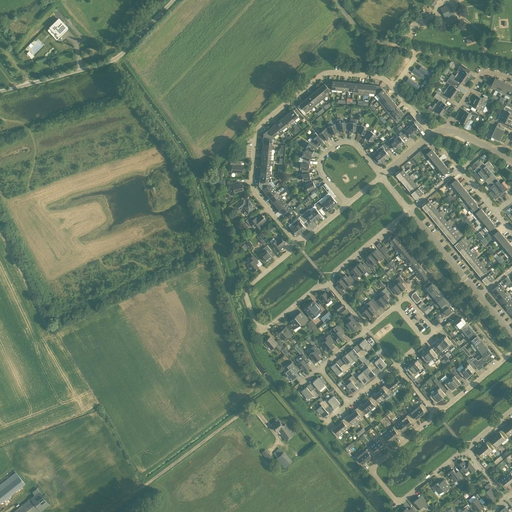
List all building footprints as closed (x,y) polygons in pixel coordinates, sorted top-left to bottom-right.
[(449,6),(440,10),(446,20),(454,15),(449,6)] [(57,39),(62,34),(68,28),(59,19),(48,30),(54,36),(57,39)] [(456,72),(457,73),(467,80),(470,75),(464,71),(467,68),(461,64),(460,64),(458,68),(456,72)] [(421,66),(420,66),(421,67),(419,70),(418,69),(418,70),(429,77),(432,74),(421,66)] [(414,68),(412,71),(411,71),(423,79),(425,75),(414,68)] [(464,84),(467,80),(457,73),(454,76),(451,74),(449,78),(454,82),(456,83),(458,80),(464,84)] [(406,81),(417,89),(420,85),(408,78),(406,81)] [(449,84),(446,88),(456,95),(459,91),(452,85),(454,82),(449,78),(448,78),(446,81),(449,84)] [(500,80),(495,78),(492,83),(489,81),(486,87),(490,89),(490,88),(495,90),(500,80)] [(500,92),(505,83),(500,80),(495,90),(500,92)] [(331,89),(337,90),(337,82),(332,81),(332,84),(328,84),(330,89),(331,89)] [(506,93),(510,85),(505,83),(500,92),(505,95),(506,93)] [(329,90),(330,89),(328,84),(326,86),(324,84),(320,87),(325,93),(329,90)] [(375,85),(370,85),(369,93),(374,93),(375,94),(378,89),(380,86),(375,85)] [(325,93),(320,87),(315,91),(323,99),(327,96),(325,93)] [(453,100),(456,95),(446,88),(443,93),(439,90),(436,93),(446,100),(449,97),(453,100)] [(376,94),(380,99),(386,93),(382,89),(380,91),(378,89),(375,94),(376,94)] [(323,99),(315,91),(311,94),(318,103),(323,99)] [(381,105),(390,98),(386,93),(380,99),(378,100),(381,105)] [(434,97),(439,100),(436,104),(435,103),(445,111),(448,106),(444,103),(445,102),(442,100),(443,98),(438,94),(436,93),(434,97)] [(318,103),(311,94),(307,97),(314,106),(318,103)] [(484,105),(487,100),(491,102),(491,101),(493,102),(493,100),(489,98),(484,96),(483,98),(481,97),(476,95),(474,100),(484,105)] [(314,106),(307,97),(303,101),(310,109),(314,106)] [(385,109),(393,102),(390,98),(381,105),(385,109)] [(485,106),(484,105),(474,100),(472,105),(476,107),(476,108),(477,109),(476,111),(482,113),(484,108),(485,106)] [(306,113),(310,109),(303,101),(299,104),(302,108),(300,110),(304,115),(306,113)] [(388,113),(396,106),(393,102),(385,109),(388,113)] [(442,115),(445,111),(435,103),(432,107),(430,106),(427,109),(433,113),(435,110),(442,115)] [(396,106),(388,113),(391,117),(394,115),(400,110),(396,106)] [(291,111),(288,113),(294,120),(298,117),(299,118),(302,116),(296,108),(291,112),(291,111)] [(403,114),(400,110),(394,115),(391,117),(397,124),(401,120),(399,117),(403,114)] [(462,115),(471,119),(473,114),(476,116),(477,113),(472,111),(471,113),(470,112),(469,113),(465,110),(462,115)] [(286,116),(285,117),(290,124),(290,123),(294,120),(288,113),(286,115),(286,116)] [(510,124),(511,120),(511,118),(505,115),(502,114),(500,119),(501,119),(499,122),(505,125),(507,122),(510,124)] [(468,124),(471,119),(462,115),(460,120),(466,123),(464,127),(470,130),(472,126),(468,124)] [(290,124),(285,117),(283,119),(283,118),(280,120),(286,127),(288,129),(292,125),(290,123),(290,124)] [(338,124),(340,131),(340,133),(343,132),(345,131),(349,130),(350,123),(344,124),(344,122),(343,122),(342,120),(340,118),(337,119),(338,124)] [(414,122),(409,126),(415,133),(420,130),(415,124),(418,122),(414,118),(411,120),(414,122)] [(276,124),(282,131),(286,127),(280,120),(277,122),(278,123),(276,124)] [(329,122),(327,123),(329,128),(332,135),(332,136),(335,135),(336,133),(340,131),(338,124),(334,126),(333,124),(332,125),(331,122),(329,122)] [(350,123),(349,130),(349,132),(352,133),(353,132),(358,132),(361,125),(355,125),(355,122),(350,122),(350,123)] [(498,123),(494,131),(502,135),(505,130),(500,127),(501,124),(498,123)] [(284,133),(282,131),(276,124),(275,126),(274,125),(272,127),(277,134),(279,136),(284,133)] [(361,125),(358,132),(357,135),(360,136),(362,135),(366,137),(370,131),(366,129),(366,127),(361,125)] [(400,126),(398,128),(404,136),(407,133),(411,137),(415,133),(409,126),(408,125),(403,129),(402,128),(401,128),(400,126)] [(265,134),(273,138),(277,134),(272,127),(269,129),(270,130),(266,133),(265,134)] [(328,138),(332,135),(329,128),(325,131),(324,130),(319,133),(326,142),(328,140),(328,138)] [(398,135),(394,139),(400,146),(404,142),(401,138),(404,136),(398,128),(395,130),(397,132),(401,136),(400,137),(398,135)] [(370,131),(366,137),(364,139),(367,141),(369,141),(373,144),(377,140),(379,139),(374,136),(375,134),(370,130),(370,131)] [(500,140),(502,135),(494,131),(490,139),(493,141),(494,138),(500,140)] [(314,140),(310,143),(315,147),(319,144),(319,145),(322,145),(324,143),(315,132),(312,134),(312,136),(314,138),(313,139),(314,140)] [(263,143),(272,144),(273,138),(265,134),(265,135),(264,138),(263,138),(263,143)] [(400,146),(394,139),(392,137),(386,141),(384,138),(382,140),(389,148),(392,146),(395,150),(400,146)] [(376,149),(377,150),(384,159),(389,155),(385,151),(389,148),(382,140),(380,138),(379,139),(377,140),(382,145),(376,149)] [(307,148),(304,152),(310,154),(313,151),(314,151),(316,151),(317,148),(315,147),(310,143),(306,140),(304,143),(304,145),(306,146),(305,147),(307,148)] [(412,157),(415,160),(422,154),(423,156),(425,155),(428,159),(435,153),(432,149),(431,150),(429,147),(427,145),(412,157)] [(303,158),(301,163),(307,164),(309,159),(310,159),(312,159),(313,156),(310,154),(304,152),(300,150),(298,153),(299,155),(301,156),(301,157),(303,158)] [(384,159),(377,150),(373,154),(372,153),(369,155),(375,162),(378,160),(380,163),(384,159)] [(432,163),(439,157),(435,153),(428,159),(432,163)] [(435,167),(442,161),(439,157),(432,163),(435,167)] [(439,171),(446,166),(442,161),(435,167),(439,171)] [(482,163),(479,165),(492,180),(495,177),(490,170),(494,167),(488,161),(483,165),(482,163)] [(239,165),(240,163),(231,162),(230,165),(232,165),(231,172),(235,172),(234,173),(235,174),(238,174),(239,173),(242,173),(243,166),(239,165)] [(302,169),(301,174),(307,173),(308,168),(309,168),(310,167),(311,164),(307,164),(301,163),(300,163),(300,169),(302,169)] [(492,180),(479,165),(474,169),(475,171),(473,173),(479,180),(482,177),(488,183),(492,180)] [(449,170),(447,168),(446,166),(439,171),(436,173),(440,178),(441,177),(443,179),(450,173),(448,171),(449,170)] [(400,179),(407,174),(410,171),(408,169),(405,171),(402,167),(395,173),(400,179)] [(304,180),(305,184),(311,182),(310,177),(311,177),(312,175),(311,172),(307,173),(301,174),(297,175),(298,179),(302,179),(302,180),(304,180)] [(409,176),(407,174),(400,179),(404,184),(414,175),(412,173),(409,176)] [(269,183),(268,182),(269,176),(260,175),(260,176),(261,176),(260,182),(260,183),(261,185),(269,183)] [(414,175),(404,184),(408,188),(415,183),(413,180),(416,178),(414,175)] [(451,191),(453,189),(460,183),(456,179),(454,177),(446,183),(448,186),(447,186),(451,191)] [(501,183),(495,177),(492,180),(504,195),(507,193),(505,191),(510,187),(504,180),(501,183)] [(315,180),(311,182),(305,184),(301,186),(303,189),(305,190),(307,189),(307,190),(310,189),(312,194),(317,190),(315,185),(316,183),(315,180)] [(504,195),(492,180),(488,183),(493,190),(489,193),(495,199),(500,195),(502,197),(504,195)] [(239,184),(239,181),(227,184),(229,190),(233,189),(234,192),(243,189),(242,183),(239,184)] [(265,193),(272,187),(269,183),(261,185),(261,186),(262,187),(263,189),(262,189),(265,193)] [(415,183),(408,188),(412,193),(422,185),(420,183),(417,185),(415,183)] [(456,193),(463,187),(460,183),(453,189),(456,193)] [(424,187),(422,185),(412,193),(417,199),(424,193),(420,189),(424,187)] [(269,198),(276,192),(272,187),(265,193),(266,194),(267,193),(270,197),(269,198)] [(460,197),(467,191),(463,187),(456,193),(460,197)] [(335,196),(331,191),(324,196),(332,207),(337,203),(333,197),(335,196)] [(463,201),(470,195),(467,191),(460,197),(463,201)] [(273,202),(280,196),(276,192),(269,198),(273,202)] [(464,207),(474,200),(470,195),(463,201),(461,203),(464,207)] [(277,205),(283,200),(280,196),(273,202),(273,203),(274,202),(277,205)] [(319,201),(317,203),(321,209),(325,206),(328,210),(332,207),(324,196),(319,201)] [(256,209),(252,203),(251,204),(248,200),(245,201),(243,199),(235,206),(238,211),(242,207),(245,211),(244,213),(246,216),(252,210),(253,211),(256,209)] [(422,205),(426,211),(436,202),(435,200),(431,203),(428,199),(422,205)] [(281,210),(287,205),(283,200),(277,205),(276,206),(280,211),(281,210)] [(477,204),(474,200),(464,207),(468,212),(469,210),(471,213),(473,211),(478,207),(476,204),(477,204)] [(436,202),(426,211),(430,215),(437,210),(435,207),(438,204),(436,202)] [(315,206),(309,210),(317,219),(321,216),(318,211),(321,209),(317,203),(314,205),(315,206)] [(287,205),(281,210),(284,214),(285,216),(293,210),(292,208),(290,205),(289,207),(287,205)] [(474,214),(477,219),(485,213),(481,208),(480,209),(478,207),(473,211),(475,213),(474,214)] [(317,219),(309,210),(309,209),(301,216),(306,221),(309,219),(312,223),(317,219)] [(437,210),(430,215),(434,220),(444,212),(442,209),(439,212),(437,210)] [(444,212),(434,220),(438,224),(445,219),(443,216),(446,214),(444,212)] [(481,223),(488,217),(485,213),(477,219),(475,221),(478,225),(481,223)] [(261,216),(257,219),(256,217),(254,219),(252,216),(246,221),(251,227),(252,227),(253,227),(256,231),(263,225),(261,223),(264,220),(261,216)] [(301,216),(293,222),(301,232),(306,228),(302,224),(306,221),(301,216)] [(484,227),(491,221),(488,217),(481,223),(484,227)] [(445,219),(438,224),(442,229),(453,219),(452,218),(450,219),(447,221),(445,219)] [(453,219),(442,229),(446,234),(452,228),(450,226),(453,223),(452,221),(454,220),(453,219)] [(495,225),(491,221),(484,227),(488,231),(487,232),(487,234),(488,235),(491,233),(496,228),(494,226),(495,225)] [(297,236),(301,232),(293,222),(289,226),(286,228),(290,232),(292,230),(297,236)] [(452,228),(446,234),(449,238),(459,230),(458,228),(454,231),(452,228)] [(491,233),(488,235),(490,238),(492,236),(495,240),(502,234),(499,230),(498,231),(496,228),(491,233)] [(461,232),(459,230),(449,238),(453,243),(460,237),(458,235),(461,232)] [(476,234),(481,240),(484,238),(479,232),(476,234)] [(502,234),(495,240),(499,244),(506,238),(502,234)] [(392,245),(399,240),(395,236),(389,241),(391,243),(389,245),(391,246),(392,245)] [(455,245),(460,251),(468,243),(466,241),(467,240),(465,236),(455,245)] [(282,246),(285,243),(280,238),(277,240),(276,240),(271,244),(277,252),(283,247),(282,246)] [(506,238),(499,244),(502,248),(509,243),(506,238)] [(399,240),(392,245),(396,250),(402,244),(399,240)] [(468,243),(460,251),(463,255),(470,250),(468,247),(471,245),(470,242),(468,243)] [(511,245),(509,243),(502,248),(506,253),(511,247),(511,245)] [(402,244),(396,250),(399,254),(406,248),(402,244)] [(261,255),(266,261),(272,256),(269,252),(271,250),(272,251),(267,245),(262,249),(261,254),(261,255)] [(400,260),(403,258),(409,252),(406,248),(399,254),(397,256),(400,260)] [(378,254),(375,250),(370,254),(376,261),(378,259),(380,261),(384,257),(381,253),(378,254)] [(470,250),(463,255),(467,260),(477,252),(475,250),(472,252),(470,250)] [(409,252),(403,258),(406,262),(413,257),(409,252)] [(477,252),(467,260),(471,265),(478,259),(476,256),(479,254),(477,252)] [(367,264),(371,268),(375,265),(375,264),(374,262),(376,261),(370,254),(366,257),(369,262),(367,264)] [(256,264),(258,262),(253,255),(249,259),(251,261),(247,264),(250,267),(249,268),(252,272),(259,267),(256,264)] [(413,257),(406,262),(409,266),(416,261),(413,257)] [(478,259),(471,265),(475,269),(485,261),(483,259),(480,262),(478,259)] [(416,261),(409,266),(413,270),(419,265),(416,261)] [(485,261),(475,269),(479,274),(486,268),(483,266),(487,263),(485,261)] [(364,267),(360,262),(355,266),(361,273),(363,271),(364,273),(367,271),(369,273),(371,271),(366,265),(364,267)] [(419,265),(413,270),(416,274),(423,269),(419,265)] [(359,279),(357,277),(361,273),(355,266),(351,270),(355,274),(352,276),(356,281),(359,279)] [(486,268),(479,274),(483,278),(493,270),(491,268),(488,271),(486,268)] [(423,269),(416,274),(422,281),(427,277),(425,275),(426,273),(423,269)] [(493,270),(483,278),(487,284),(494,279),(491,275),(494,272),(496,270),(495,269),(493,270)] [(349,279),(345,274),(341,278),(346,285),(349,283),(350,285),(355,282),(351,277),(349,279)] [(395,284),(401,291),(405,287),(401,282),(404,280),(400,275),(393,281),(395,284)] [(345,292),(342,289),(346,285),(341,278),(336,282),(340,286),(338,288),(343,294),(345,292)] [(435,288),(431,283),(431,284),(429,281),(424,286),(426,288),(425,289),(429,293),(435,288)] [(496,287),(492,290),(496,295),(502,290),(500,287),(502,286),(500,282),(497,284),(498,285),(496,287)] [(397,294),(401,291),(395,284),(391,288),(389,285),(387,287),(391,292),(393,290),(397,294)] [(378,294),(381,296),(386,303),(390,299),(387,295),(389,294),(385,288),(378,294)] [(435,288),(429,293),(432,297),(439,292),(435,288)] [(502,290),(496,295),(500,300),(508,293),(507,291),(505,292),(502,290)] [(320,296),(326,304),(334,296),(331,292),(327,295),(325,292),(320,296)] [(439,292),(432,297),(436,302),(442,296),(439,292)] [(508,293),(500,300),(504,304),(510,299),(508,296),(510,295),(508,293)] [(386,303),(381,296),(378,294),(374,297),(372,299),(376,304),(378,302),(382,306),(386,303)] [(442,296),(436,302),(439,306),(446,301),(442,296)] [(368,302),(370,305),(366,309),(371,315),(375,312),(372,308),(375,306),(370,300),(368,302)] [(304,308),(312,318),(321,310),(313,301),(304,308)] [(446,301),(439,306),(443,311),(450,305),(446,301)] [(453,310),(450,305),(443,311),(441,313),(445,317),(447,315),(448,316),(453,312),(452,311),(453,310)] [(346,315),(349,312),(345,307),(337,313),(340,317),(344,313),(346,315)] [(367,319),(371,315),(366,309),(362,312),(367,319)] [(324,323),(332,316),(328,311),(320,318),(324,323)] [(304,315),(298,320),(295,317),(288,323),(293,330),(300,324),(303,324),(308,320),(304,315)] [(354,324),(357,321),(354,318),(351,315),(346,319),(349,322),(346,324),(347,324),(346,325),(348,327),(349,327),(352,331),(357,327),(354,324)] [(433,323),(438,320),(437,319),(439,317),(438,315),(435,317),(431,321),(433,323)] [(454,322),(459,327),(465,322),(462,317),(460,318),(459,317),(454,322)] [(314,331),(317,328),(310,321),(307,323),(309,325),(308,326),(311,329),(312,328),(314,331)] [(465,322),(459,327),(462,332),(469,326),(465,322)] [(332,329),(335,332),(332,335),(338,342),(344,338),(340,333),(342,331),(337,325),(332,329)] [(469,326),(462,332),(466,336),(473,331),(469,326)] [(280,329),(279,329),(276,332),(278,336),(280,334),(282,337),(281,337),(284,340),(286,338),(287,339),(292,335),(287,328),(284,330),(283,329),(282,330),(281,329),(280,329)] [(473,331),(466,336),(470,340),(476,335),(473,331)] [(331,343),(334,342),(328,335),(323,340),(324,341),(321,343),(327,351),(334,346),(331,343)] [(473,345),(480,339),(476,335),(470,340),(473,345)] [(453,339),(450,341),(446,336),(444,338),(443,337),(440,339),(447,347),(448,348),(449,350),(457,344),(453,339)] [(264,343),(267,347),(268,346),(271,349),(274,346),(278,351),(284,346),(278,339),(275,342),(270,337),(267,339),(267,340),(265,341),(265,342),(264,343)] [(363,348),(359,350),(364,356),(367,353),(366,351),(371,347),(364,339),(359,343),(363,348)] [(440,349),(438,351),(442,356),(449,350),(448,348),(447,347),(440,339),(437,341),(438,342),(436,344),(440,349)] [(477,349),(484,344),(480,339),(473,345),(477,349)] [(481,354),(487,348),(484,344),(477,349),(481,354)] [(317,348),(314,345),(310,349),(312,352),(309,354),(315,362),(320,357),(314,350),(317,348)] [(361,358),(364,356),(359,350),(356,353),(353,348),(347,353),(354,361),(359,356),(361,358)] [(442,356),(438,351),(435,353),(431,348),(429,350),(428,349),(425,351),(435,362),(442,356)] [(472,361),(471,361),(473,364),(475,366),(479,362),(481,366),(490,358),(488,355),(491,353),(487,348),(481,353),(483,356),(481,359),(477,360),(475,358),(472,361)] [(427,368),(435,362),(425,351),(423,353),(423,354),(421,356),(425,361),(423,363),(427,368)] [(349,365),(354,361),(347,353),(342,357),(346,362),(342,364),(347,370),(350,367),(349,365)] [(306,363),(308,361),(303,354),(298,358),(300,361),(298,363),(300,366),(299,366),(301,369),(302,368),(304,371),(309,366),(306,363)] [(373,360),(370,362),(374,368),(377,365),(381,369),(386,365),(380,357),(374,361),(373,360)] [(475,371),(470,365),(473,364),(471,361),(467,357),(465,359),(468,363),(464,367),(470,376),(473,374),(472,372),(475,371)] [(371,370),(374,368),(370,362),(367,359),(364,362),(368,367),(363,371),(369,379),(375,375),(371,370)] [(413,361),(411,363),(419,373),(420,374),(424,370),(425,370),(427,368),(423,363),(421,365),(416,360),(414,362),(413,361)] [(289,378),(292,381),(298,375),(292,368),(295,366),(291,362),(286,366),(288,368),(284,372),(287,376),(289,378)] [(344,372),(347,370),(342,364),(339,367),(336,362),(330,367),(337,375),(342,370),(344,372)] [(414,377),(419,373),(411,363),(408,365),(409,366),(406,368),(412,375),(410,377),(413,381),(416,379),(414,377)] [(468,378),(470,376),(464,367),(458,372),(465,379),(467,377),(468,378)] [(364,384),(369,379),(363,371),(357,375),(356,374),(353,376),(352,375),(357,382),(360,379),(364,384)] [(404,388),(407,385),(397,374),(393,377),(394,377),(393,379),(391,381),(397,388),(400,385),(402,388),(404,388)] [(354,384),(357,382),(352,375),(348,378),(351,381),(346,385),(348,388),(346,389),(349,392),(350,391),(352,393),(358,389),(354,384)] [(454,375),(449,379),(456,388),(458,386),(458,385),(460,383),(454,375)] [(316,386),(313,389),(318,395),(317,394),(321,391),(319,389),(324,385),(318,377),(312,382),(316,386)] [(453,390),(456,388),(449,379),(447,377),(443,381),(445,383),(444,384),(450,391),(452,389),(453,390)] [(388,382),(383,385),(390,393),(392,395),(393,395),(394,395),(396,394),(396,392),(394,390),(397,388),(391,381),(390,382),(388,382)] [(380,390),(378,392),(383,399),(390,393),(383,385),(380,388),(380,389),(380,390)] [(315,398),(318,395),(313,389),(310,391),(306,387),(301,391),(307,399),(313,395),(315,398)] [(439,387),(434,392),(441,400),(444,398),(443,397),(445,395),(439,387)] [(376,404),(383,399),(378,392),(376,393),(374,393),(370,397),(376,404)] [(438,402),(441,400),(434,392),(429,396),(435,403),(438,401),(438,402)] [(326,397),(322,400),(327,406),(331,404),(334,408),(340,403),(333,396),(328,400),(326,397)] [(370,410),(376,404),(370,397),(366,399),(367,400),(367,401),(364,403),(370,410)] [(324,409),(327,406),(322,400),(320,398),(318,400),(320,402),(319,403),(321,405),(316,410),(318,412),(316,413),(319,416),(320,415),(322,418),(328,413),(324,409)] [(363,416),(370,410),(364,403),(363,404),(361,404),(357,408),(363,416)] [(421,403),(415,409),(420,415),(422,414),(424,414),(428,411),(421,403)] [(356,421),(363,416),(357,408),(353,410),(353,411),(353,412),(351,414),(356,421)] [(418,417),(420,415),(415,409),(408,414),(414,422),(418,419),(418,417)] [(350,427),(356,421),(351,414),(349,416),(348,415),(347,415),(343,419),(350,427)] [(408,414),(401,420),(407,426),(409,425),(410,425),(414,422),(408,414)] [(343,432),(350,427),(343,419),(340,422),(340,423),(337,425),(343,432)] [(296,433),(294,431),(293,432),(289,428),(291,426),(289,422),(288,423),(288,422),(283,426),(279,420),(272,426),(276,432),(277,431),(285,441),(296,433)] [(405,428),(407,426),(401,420),(394,425),(401,433),(405,430),(405,428)] [(336,438),(343,432),(337,425),(336,427),(334,426),(330,430),(336,438)] [(394,425),(388,431),(393,438),(395,436),(397,436),(401,433),(394,425)] [(505,426),(501,429),(508,437),(511,434),(511,428),(509,425),(507,427),(506,426),(505,426)] [(498,434),(496,436),(501,443),(508,437),(501,429),(498,433),(498,434)] [(391,439),(393,438),(388,431),(381,436),(387,444),(391,441),(391,439)] [(381,436),(374,442),(380,449),(382,447),(383,447),(384,447),(387,444),(381,436)] [(495,448),(501,443),(496,436),(494,438),(492,438),(492,437),(488,440),(495,448)] [(484,446),(482,447),(488,454),(495,448),(488,440),(484,444),(484,446)] [(378,450),(380,449),(374,442),(368,447),(374,455),(378,452),(378,450)] [(283,452),(279,447),(273,453),(277,457),(275,459),(284,468),(292,460),(283,451),(283,452)] [(370,459),(374,455),(368,447),(361,453),(366,460),(368,458),(370,458),(370,459)] [(481,460),(488,454),(482,447),(480,449),(479,449),(479,448),(475,452),(481,460)] [(268,460),(272,456),(265,449),(261,453),(268,460)] [(364,461),(366,460),(361,453),(354,459),(361,466),(365,463),(364,463),(364,461)] [(503,459),(501,456),(494,461),(496,464),(503,459)] [(470,472),(475,469),(469,461),(465,464),(463,461),(458,465),(465,473),(468,470),(470,472)] [(463,477),(459,472),(457,474),(453,469),(447,475),(451,479),(452,478),(455,481),(457,478),(459,480),(463,477)] [(509,484),(511,482),(505,475),(499,481),(505,489),(509,485),(509,484)] [(11,482),(0,490),(0,503),(5,500),(6,501),(10,498),(9,497),(17,490),(25,484),(18,476),(11,482)] [(439,483),(438,482),(433,486),(432,487),(434,490),(435,489),(439,493),(444,489),(445,491),(450,487),(444,479),(439,483)] [(487,491),(484,494),(490,501),(496,496),(491,489),(494,487),(490,483),(485,487),(487,490),(487,491)] [(34,495),(13,511),(38,511),(49,504),(37,488),(32,492),(34,495)] [(483,506),(478,500),(480,498),(476,494),(474,496),(473,495),(468,500),(477,511),(483,506)] [(429,510),(432,508),(427,502),(425,504),(419,497),(413,502),(416,505),(414,506),(418,510),(419,509),(426,506),(429,510)]
